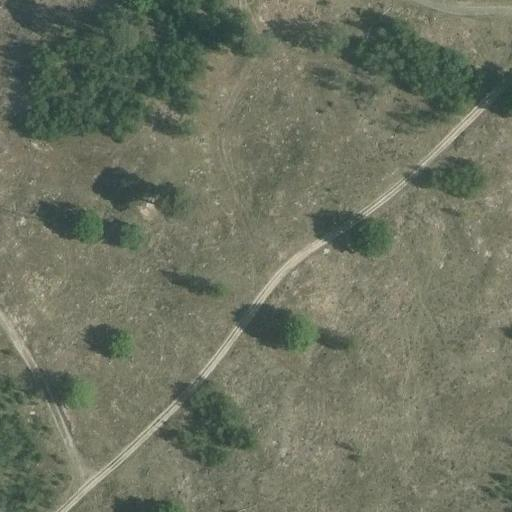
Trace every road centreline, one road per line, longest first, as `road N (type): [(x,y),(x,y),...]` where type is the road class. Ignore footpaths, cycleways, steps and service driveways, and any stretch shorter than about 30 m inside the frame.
road 1 (track): [(92,483),(193,387),(288,268),(408,178),(511,76)]
road 2 (track): [(0,320),(92,483)]
